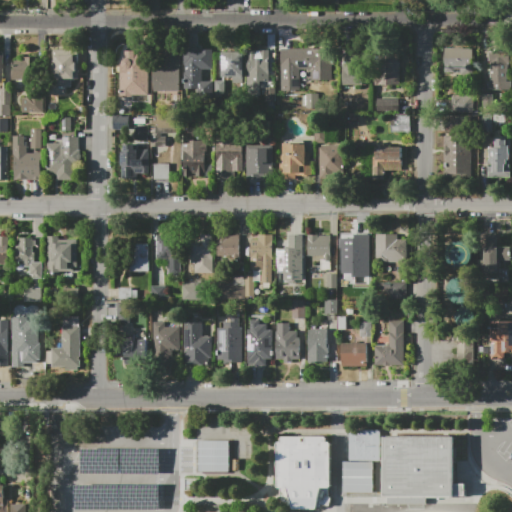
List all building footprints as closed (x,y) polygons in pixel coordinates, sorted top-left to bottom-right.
[(185,48),(213,48),(213,70),(202,70),(202,81),(213,81),(214,99),(197,99),(197,89),(185,89),(185,48)] [(280,48),(336,48),(336,66),(333,66),(333,81),(312,81),(311,70),(300,70),(300,91),(280,91),(280,48)] [(445,48),(473,48),(474,73),(445,73),(445,48)] [(53,49),(78,49),(79,79),(74,79),(74,81),(71,81),(71,88),(65,88),(65,94),(53,94),(53,49)] [(180,91),(153,91),(153,64),(164,64),(164,49),(180,49),(180,91)] [(119,61),(119,96),(147,95),(147,50),(124,50),(124,61),(119,61)] [(248,86),(248,50),(259,50),(259,53),(270,53),(270,75),(275,75),(275,102),(266,102),(266,86),(248,86)] [(488,81),(490,81),(490,61),(489,61),(489,51),(510,51),(510,65),(508,65),(508,81),(511,81),(511,93),(488,93),(488,81)] [(223,77),(222,52),(244,52),(244,77),(223,77)] [(400,84),(399,52),(373,53),(373,85),(400,84)] [(12,70),(14,70),(14,61),(24,61),(24,57),(36,57),(36,72),(29,72),(29,80),(12,80),(12,70)] [(342,84),(365,84),(364,64),(342,64),(342,84)] [(0,89),(11,89),(11,116),(0,116),(0,89)] [(22,114),(22,98),(26,98),(29,98),(29,95),(29,93),(45,93),(45,114),(22,114)] [(448,95),(479,95),(479,113),(448,113),(448,95)] [(377,96),(399,96),(399,111),(377,111),(377,96)] [(391,132),(390,114),(410,114),(410,132),(391,132)] [(112,128),(128,127),(128,115),(112,115),(112,128)] [(444,131),(465,132),(466,116),(445,116),(444,131)] [(62,117),(72,117),(72,131),(62,131),(62,117)] [(0,132),(0,119),(9,119),(9,132),(0,132)] [(14,181),(14,155),(23,155),(23,157),(26,157),(26,153),(34,153),(34,157),(35,157),(35,149),(31,149),(31,124),(40,124),(40,129),(43,129),(44,181),(14,181)] [(206,177),(188,177),(188,173),(182,173),(182,141),(186,141),(185,127),(196,127),(197,141),(206,141),(206,177)] [(443,135),(469,135),(470,175),(443,175),(443,135)] [(47,143),(63,143),(63,137),(74,137),(74,180),(58,180),(58,172),(47,172),(47,143)] [(247,179),(247,146),(256,146),(256,147),(264,147),(264,139),(273,139),(273,177),(265,177),(265,179),(247,179)] [(511,178),(488,178),(488,148),(496,148),(496,139),(511,139),(511,178)] [(217,179),(217,140),(243,140),(243,171),(234,171),(234,179),(217,179)] [(124,175),(124,142),(141,142),(141,175),(124,175)] [(280,178),(280,142),(306,142),(306,152),(310,152),(310,178),(280,178)] [(320,179),(320,145),(343,145),(343,173),(333,174),(333,179),(320,179)] [(0,180),(0,146),(8,146),(8,180),(0,180)] [(373,157),(376,157),(376,147),(402,147),(403,171),(385,171),(385,180),(373,180),(373,157)] [(168,179),(168,163),(153,163),(153,178),(168,179)] [(212,272),(212,234),(199,234),(199,239),(189,239),(189,264),(193,264),(194,272),(212,272)] [(302,234),(288,234),(288,248),(276,248),(276,271),(283,271),(283,280),(302,280),(302,234)] [(328,234),(307,234),(307,256),(328,256),(328,234)] [(375,234),(398,234),(398,240),(407,240),(407,262),(375,262),(375,234)] [(497,234),(497,247),(511,247),(511,260),(500,260),(500,279),(481,280),(481,234),(497,234)] [(156,259),(167,259),(167,274),(180,274),(179,235),(156,235),(156,259)] [(240,235),(240,260),(233,260),(233,256),(217,256),(217,235),(240,235)] [(274,235),(274,288),(258,288),(258,281),(254,281),(254,300),(245,300),(245,276),(245,275),(251,275),(251,240),(258,240),(258,235),(274,235)] [(345,253),(344,235),(365,235),(365,238),(369,238),(370,282),(355,282),(355,259),(350,259),(350,253),(345,253)] [(0,236),(9,236),(8,265),(0,265),(0,236)] [(48,236),(60,236),(60,239),(77,239),(77,280),(59,280),(59,275),(48,275),(48,236)] [(44,262),(44,280),(30,280),(30,267),(24,267),(24,262),(16,262),(16,245),(19,245),(19,238),(33,238),(33,240),(35,240),(35,246),(33,246),(33,254),(35,254),(35,261),(33,261),(33,262),(44,262)] [(470,266),(471,242),(449,241),(448,265),(470,266)] [(132,272),(132,244),(149,244),(149,272),(132,272)] [(338,274),(338,259),(347,259),(347,282),(338,282),(338,274)] [(327,274),(338,274),(338,282),(338,289),(327,289),(327,274)] [(245,300),(218,300),(218,282),(234,282),(234,276),(245,276),(245,300)] [(448,303),(470,304),(471,277),(449,276),(448,303)] [(183,301),(183,283),(205,283),(205,301),(183,301)] [(389,300),(389,294),(384,294),(384,283),(415,283),(415,300),(389,300)] [(152,286),(166,286),(166,295),(170,295),(170,300),(152,300),(152,286)] [(41,301),(41,288),(24,287),(23,300),(41,301)] [(119,288),(133,288),(133,290),(138,290),(138,300),(119,300),(119,288)] [(291,299),(291,318),(304,318),(304,299),(291,299)] [(325,313),(325,300),(338,300),(338,313),(325,313)] [(115,322),(129,322),(129,302),(116,302),(115,322)] [(457,325),(474,325),(474,307),(457,306),(457,325)] [(51,348),(62,348),(62,326),(63,326),(63,317),(79,317),(79,326),(81,326),(81,367),(79,367),(79,370),(65,370),(65,367),(51,367),(51,348)] [(243,363),(218,363),(218,327),(224,327),(224,321),(230,321),(230,318),(240,318),(240,327),(243,327),(243,363)] [(0,320),(10,320),(10,366),(0,366),(0,320)] [(248,330),(250,330),(250,320),(261,320),(261,324),(267,324),(267,330),(273,330),(273,359),(267,359),(267,366),(248,366),(248,330)] [(358,321),(359,336),(370,336),(370,321),(358,321)] [(375,347),(389,347),(389,321),(405,321),(405,322),(412,322),(412,334),(405,334),(405,365),(375,365),(375,347)] [(490,321),(511,321),(511,353),(504,353),(504,360),(490,360),(490,321)] [(154,322),(166,322),(166,326),(181,326),(181,349),(173,349),(173,366),(154,366),(154,322)] [(202,322),(202,336),(209,336),(209,337),(212,337),(212,358),(209,358),(209,362),(207,362),(207,365),(184,365),(184,322),(202,322)] [(276,331),(277,331),(277,324),(291,324),(291,331),(298,331),(298,338),(300,338),(300,359),(293,359),(293,362),(284,362),(284,359),(276,359),(276,331)] [(21,364),(21,327),(35,327),(35,341),(36,341),(36,337),(43,337),(43,364),(21,364)] [(308,329),(328,329),(328,363),(308,363),(308,329)] [(146,339),(134,340),(133,333),(123,334),(123,363),(147,363),(146,339)] [(342,366),(342,343),(367,343),(367,366),(342,366)] [(334,432),(382,433),(382,501),(334,502),(334,432)] [(384,436),(456,436),(456,483),(466,483),(466,497),(384,497),(384,436)] [(329,496),(332,498),(328,506),(323,504),(323,507),(317,507),(317,508),(316,509),(294,509),(293,508),(293,507),(280,507),(280,488),(279,488),(278,487),(278,443),(279,442),(282,442),(282,438),(283,437),(327,437),(328,438),(328,442),(331,442),(332,443),(331,488),(329,488),(329,496)] [(199,472),(199,441),(230,441),(229,472),(199,472)] [(0,511),(0,485),(5,485),(5,499),(8,499),(8,511),(0,511)]
